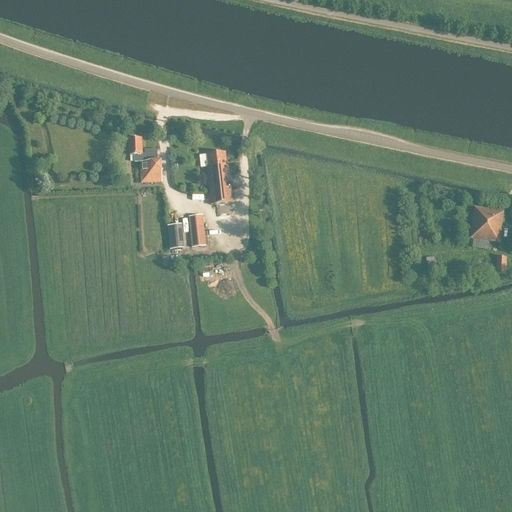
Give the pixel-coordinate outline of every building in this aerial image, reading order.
[(141,182),(162,182),(162,161),(145,161),(145,159),(158,159),(158,151),(145,151),(145,153),(143,154),(142,138),(128,139),(129,155),(134,155),(134,162),(140,162),(141,182)] [(207,167),(211,205),(233,203),(228,164),(227,164),(226,152),(207,154),(208,167),(207,167)] [(489,242),(491,242),(499,244),(504,212),(474,207),(470,239),(474,240),(473,247),(488,249),(489,242)] [(191,248),(206,246),(203,215),(188,217),(191,248)] [(168,226),(170,249),(182,248),(180,225),(168,226)] [(434,257),(426,258),(427,271),(435,270),(434,257)] [(506,274),(506,257),(496,257),(496,274),(506,274)]
